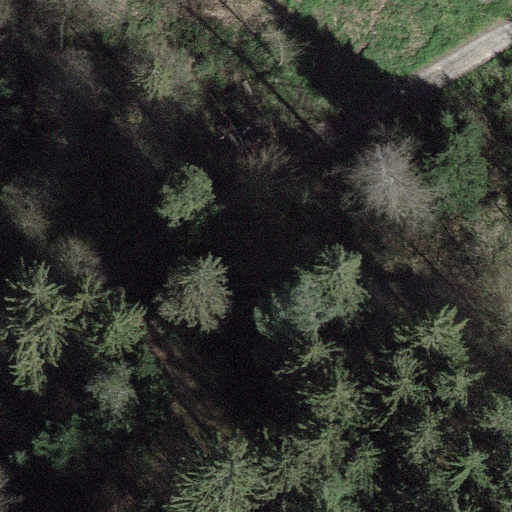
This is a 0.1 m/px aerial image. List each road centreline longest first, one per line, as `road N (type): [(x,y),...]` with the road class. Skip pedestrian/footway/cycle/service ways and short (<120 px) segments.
road 1 (track): [(511,47),(35,291),(0,297)]
road 2 (track): [(511,308),(445,283),(35,291)]
